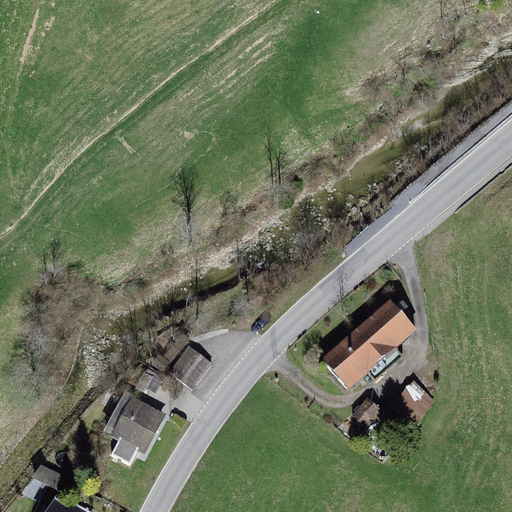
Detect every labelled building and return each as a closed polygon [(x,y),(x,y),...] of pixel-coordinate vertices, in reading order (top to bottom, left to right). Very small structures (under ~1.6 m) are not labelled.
[(392,312),(330,369),(357,398),(418,341),(392,312)] [(178,346),(158,372),(184,391),(204,365),(178,346)] [(418,373),(385,414),(407,432),(440,391),(418,373)] [(165,418),(126,398),(105,438),(145,458),(165,418)] [(387,423),(369,408),(354,426),(373,441),(387,423)]
